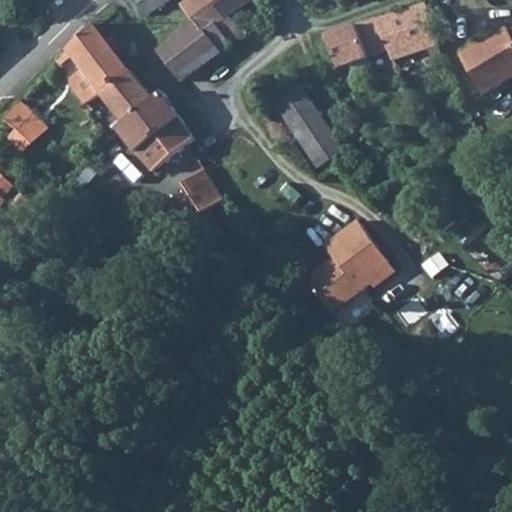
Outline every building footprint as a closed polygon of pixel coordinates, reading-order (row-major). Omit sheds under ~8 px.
[(170,0),(130,0),(145,19),(170,0)] [(268,24),(252,2),(226,20),(211,0),(194,0),(177,11),(193,33),(199,41),(212,33),(227,54),(268,24)] [(211,0),(226,20),(252,2),(250,0),(211,0)] [(392,60),(438,47),(437,44),(426,7),(329,40),(340,68),(348,65),(353,79),(374,72),(368,58),(386,52),(392,60)] [(126,65),(95,26),(65,52),(79,72),(99,98),(131,72),(126,65)] [(466,55),(487,91),(511,77),(511,29),(466,55)] [(199,41),(193,33),(155,61),(176,90),(227,54),(212,33),(199,41)] [(68,80),(66,89),(83,111),(99,98),(79,72),(68,80)] [(120,126),(154,100),(131,72),(99,98),(120,126)] [(321,167),(340,154),(347,149),(306,91),(299,82),(275,99),(276,101),(281,109),(321,167)] [(147,175),(190,144),(194,140),(162,94),(154,100),(120,126),(114,132),(147,175)] [(352,98),(341,100),(343,110),(354,108),(352,98)] [(31,118),(17,106),(1,124),(14,136),(31,118)] [(356,113),(349,118),(353,122),(359,119),(356,113)] [(18,154),(43,131),(31,118),(14,136),(7,144),(18,154)] [(204,212),(217,201),(224,196),(204,169),(183,184),(204,212)] [(0,199),(9,189),(0,180),(0,199)] [(232,221),(243,214),(227,193),(224,196),(217,201),(232,221)] [(0,253),(2,256),(35,217),(18,200),(7,212),(14,218),(0,233),(0,253)] [(437,200),(426,207),(444,229),(454,220),(437,200)] [(309,282),(326,304),(340,311),(375,284),(371,277),(390,261),(358,219),(324,246),(340,265),(331,272),(328,268),(309,282)] [(377,286),(398,270),(390,261),(371,277),(375,284),(377,286)] [(326,304),(324,308),(334,315),(340,311),(326,304)]
